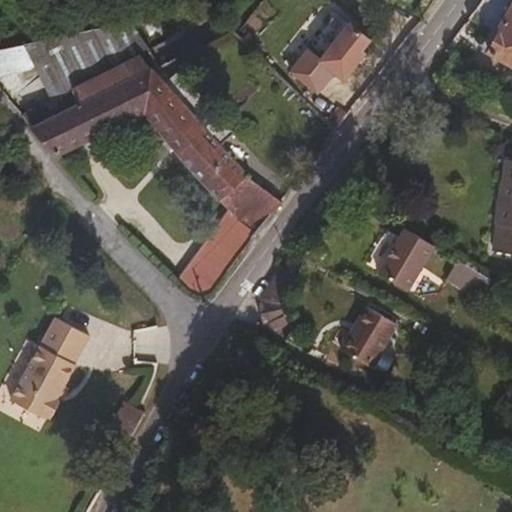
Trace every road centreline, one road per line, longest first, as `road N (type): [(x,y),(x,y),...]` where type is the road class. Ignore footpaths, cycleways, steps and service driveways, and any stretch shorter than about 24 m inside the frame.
road 1 (tertiary): [(457,0),(206,338)]
road 2 (residential): [(0,117),(206,338)]
road 3 (tertiary): [(206,338),(107,511)]
